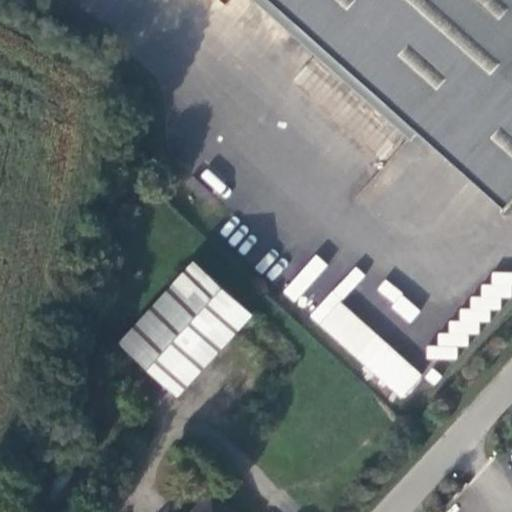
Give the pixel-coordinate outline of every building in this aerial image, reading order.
[(511,0),(269,0),(505,211),(511,202),(511,0)] [(178,400),(253,314),(190,260),(116,345),(178,400)] [(465,295),(463,322),(443,320),(440,345),(426,344),(425,358),(456,361),(457,345),(472,346),(475,321),(494,322),(496,296),(511,297),(511,273),(488,271),(485,296),(465,295)] [(425,371),(330,297),(311,323),(405,396),(425,371)] [(227,511),(211,497),(196,511),(227,511)]
